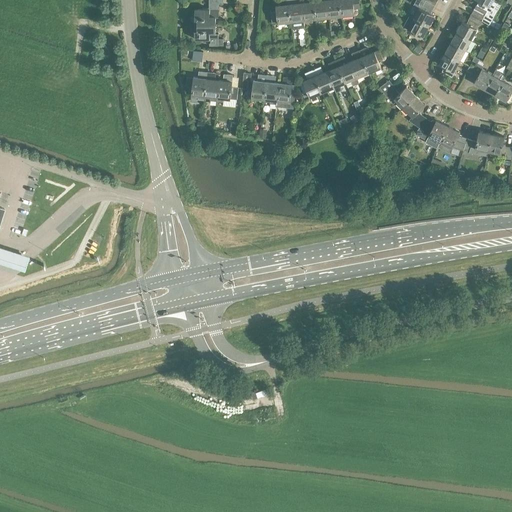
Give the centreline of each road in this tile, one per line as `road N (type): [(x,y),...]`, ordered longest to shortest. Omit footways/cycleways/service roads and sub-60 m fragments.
road 1 (primary): [(511,224),(201,273)]
road 2 (primary): [(207,299),(511,247)]
road 3 (unclassified): [(268,360),(511,297)]
road 4 (primary): [(0,354),(185,304)]
road 5 (primary): [(176,277),(0,322)]
road 6 (unclassified): [(161,178),(129,0)]
road 7 (residential): [(250,60),(291,64),(384,26)]
road 8 (unclassified): [(185,304),(201,347),(218,366),(237,370),(268,360)]
